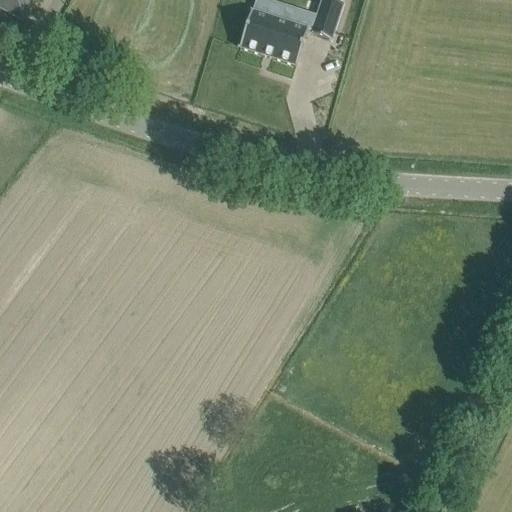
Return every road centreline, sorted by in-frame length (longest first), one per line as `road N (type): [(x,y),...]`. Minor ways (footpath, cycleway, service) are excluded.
road 1 (unclassified): [(511,190),(283,169),(0,73)]
road 2 (unclassified): [(453,511),(511,395)]
